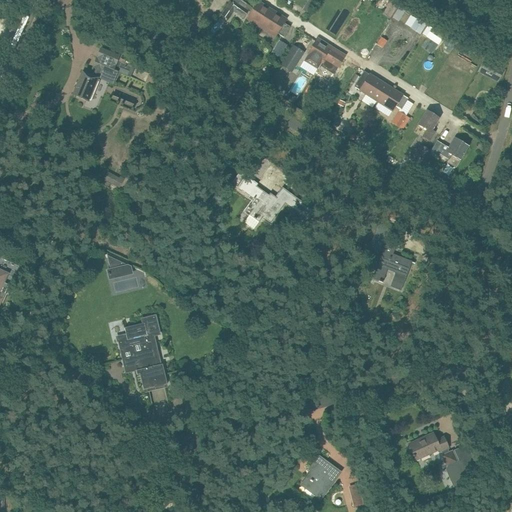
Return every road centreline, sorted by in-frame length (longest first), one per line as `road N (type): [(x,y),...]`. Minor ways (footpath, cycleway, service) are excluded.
road 1 (residential): [(469,230),(114,0)]
road 2 (residential): [(155,511),(181,458),(226,420),(464,362),(511,328)]
road 3 (residential): [(274,0),(496,144)]
